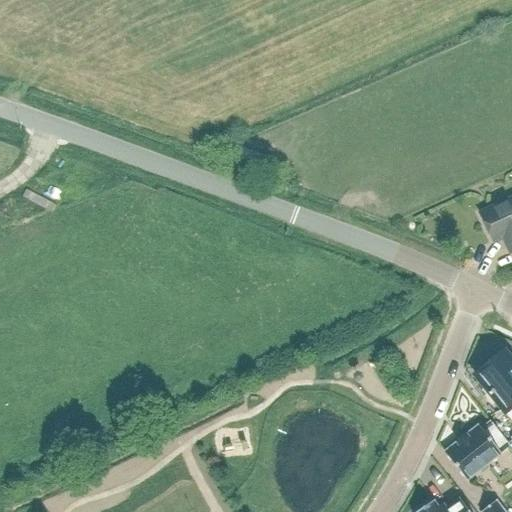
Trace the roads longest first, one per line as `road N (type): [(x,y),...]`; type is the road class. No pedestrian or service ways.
road 1 (unclassified): [(475,289),(0,108)]
road 2 (residential): [(475,289),(423,423),(377,511)]
